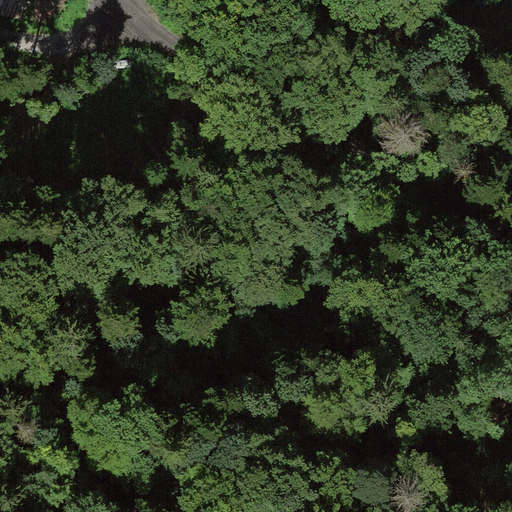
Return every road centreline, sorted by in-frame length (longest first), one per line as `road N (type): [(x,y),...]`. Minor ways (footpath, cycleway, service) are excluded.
road 1 (unclassified): [(121,0),(279,112),(511,246)]
road 2 (track): [(0,34),(91,37),(130,9)]
